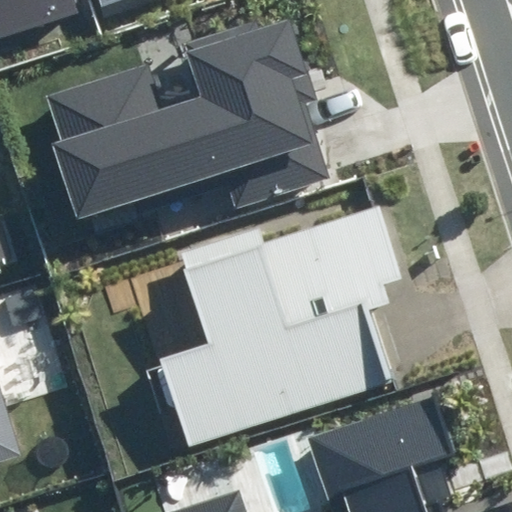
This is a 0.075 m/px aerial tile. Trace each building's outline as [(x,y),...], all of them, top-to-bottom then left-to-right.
[(0,0),(0,37),(78,13),(73,0),(0,0)] [(91,0),(95,9),(123,0),(91,0)] [(57,134),(46,137),(73,223),(227,176),(236,206),(331,177),(307,101),(319,97),(296,26),(190,58),(203,100),(159,113),(145,69),(46,99),(57,134)] [(262,247),(189,270),(209,337),(152,354),(180,443),(390,380),(368,307),(288,331),(262,247)] [(0,463),(23,457),(0,385),(0,463)] [(246,511),(238,486),(158,511),(441,511),(429,470),(467,458),(446,392),(308,434),(331,509),(322,511),(246,511)]
